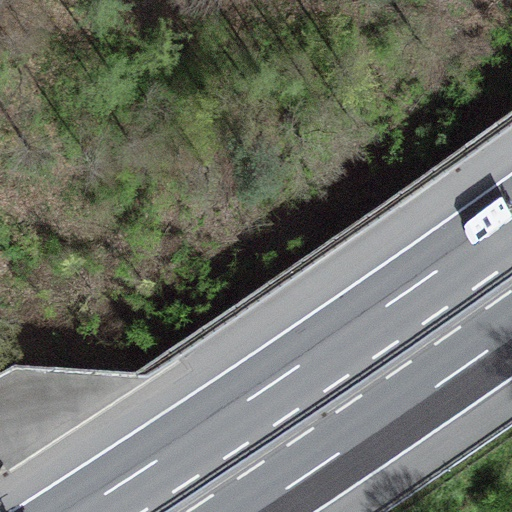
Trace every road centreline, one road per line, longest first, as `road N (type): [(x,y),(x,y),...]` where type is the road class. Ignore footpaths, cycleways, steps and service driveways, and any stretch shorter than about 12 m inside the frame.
road 1 (motorway): [(511,217),(75,511)]
road 2 (motorway): [(249,511),(511,331)]
